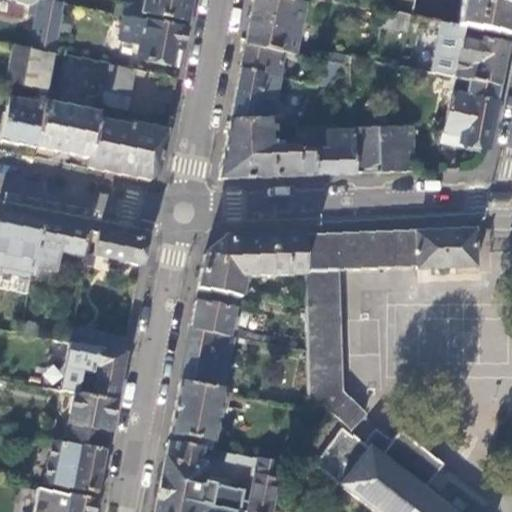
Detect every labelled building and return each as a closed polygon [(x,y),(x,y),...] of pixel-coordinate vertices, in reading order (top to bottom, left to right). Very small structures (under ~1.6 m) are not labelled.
[(60,3),(48,1),(42,0),(36,0),(28,49),(49,53),(51,54),(60,3)] [(188,0),(139,0),(138,7),(121,4),(119,16),(121,16),(137,20),(138,15),(184,24),(188,0)] [(301,5),(276,0),(250,0),(247,17),(242,45),(281,53),(290,54),(301,5)] [(410,0),(381,0),(379,13),(404,18),(407,19),(410,0)] [(511,3),(511,0),(459,0),(454,28),(504,37),(511,3)] [(404,18),(379,13),(376,29),(401,33),(404,18)] [(179,51),(183,29),(137,20),(121,16),(116,43),(136,46),(134,59),(167,66),(170,49),(179,51)] [(495,86),(502,46),(477,41),(476,46),(458,42),(451,78),(468,81),(495,86)] [(49,53),(28,49),(8,45),(2,81),(36,87),(43,88),(49,53)] [(238,63),(237,68),(262,72),(276,76),(281,53),(242,45),(238,63)] [(305,58),(316,60),(318,53),(307,50),(305,58)] [(322,87),(340,66),(316,60),(311,84),(322,87)] [(131,70),(104,65),(98,92),(96,107),(122,112),(125,97),(131,70)] [(262,72),(237,68),(235,82),(227,121),(268,120),(271,106),(259,100),(257,100),(262,72)] [(271,106),(277,76),(276,76),(262,72),(257,100),(259,100),(271,106)] [(468,81),(451,78),(448,94),(465,98),(468,81)] [(482,149),(495,86),(468,81),(465,98),(448,94),(439,141),(482,149)] [(39,104),(43,88),(36,87),(33,105),(39,105),(39,104)] [(55,107),(39,104),(39,105),(31,149),(86,160),(93,121),(95,114),(83,112),(85,102),(75,100),(74,111),(67,110),(69,99),(58,97),(55,107)] [(74,111),(75,100),(69,99),(67,110),(74,111)] [(39,105),(33,105),(22,102),(21,110),(3,106),(0,121),(0,142),(31,149),(39,105)] [(269,141),(268,120),(227,121),(221,154),(216,180),(270,178),(295,177),(294,146),(274,146),(274,141),(269,141)] [(93,121),(86,160),(84,169),(146,181),(155,175),(161,143),(163,131),(126,124),(126,127),(93,121)] [(349,175),(348,131),(331,132),(331,126),(293,128),(294,146),(295,177),(308,177),(349,175)] [(407,128),(348,130),(348,131),(349,175),(370,174),(409,173),(407,128)] [(17,217),(0,213),(0,262),(30,268),(39,222),(17,217)] [(39,222),(30,268),(29,270),(51,273),(55,253),(77,258),(82,230),(61,226),(39,222)] [(473,269),(472,230),(385,234),(299,237),(300,275),(306,408),(325,407),(325,414),(347,433),(362,416),(339,393),(334,271),(414,268),(414,271),(473,269)] [(121,238),(94,233),(89,257),(137,266),(141,242),(121,238)] [(300,275),(299,237),(264,238),(220,240),(201,256),(194,290),(234,298),(236,299),(240,275),(247,277),(300,275)] [(234,298),(194,290),(189,314),(186,330),(230,338),(242,341),(244,331),(229,328),(234,298)] [(69,329),(65,345),(120,355),(123,339),(69,329)] [(176,383),(220,392),(230,338),(186,330),(181,358),(176,383)] [(120,355),(65,345),(57,394),(69,396),(111,405),(116,378),(120,355)] [(211,444),(220,392),(176,383),(174,390),(166,435),(211,444)] [(108,419),(111,405),(69,396),(59,445),(101,453),(108,419)] [(311,465),(369,511),(445,511),(419,491),(438,466),(395,433),(387,443),(376,458),(359,445),(348,437),(347,437),(338,430),(311,465)] [(370,430),(359,445),(376,458),(387,443),(370,430)] [(97,478),(101,453),(59,445),(46,443),(39,486),(93,496),(97,478)] [(267,511),(277,464),(255,459),(254,461),(245,511),(240,511),(197,503),(203,471),(199,465),(196,464),(198,449),(164,443),(164,444),(158,474),(151,511),(267,511)] [(89,511),(91,504),(30,493),(26,511),(89,511)]
